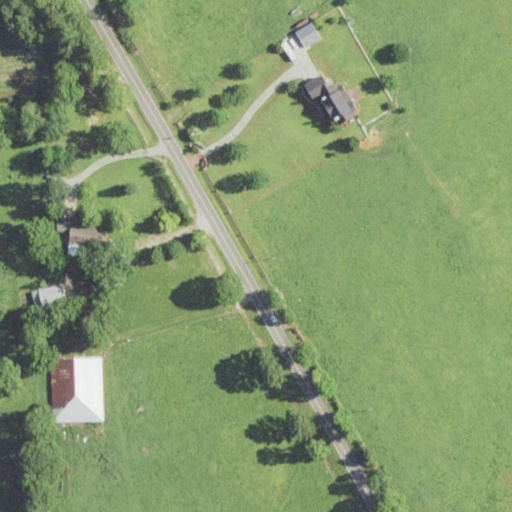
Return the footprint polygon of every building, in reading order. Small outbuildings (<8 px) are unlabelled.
[(333,72),(308,84),(317,101),(326,96),(341,126),(357,118),(333,72)] [(83,143),(99,144),(101,105),(85,104),(83,143)] [(97,268),(103,221),(60,216),(59,230),(72,232),(70,254),(81,256),(80,266),(97,268)] [(33,291),(37,310),(69,302),(65,284),(33,291)] [(105,421),(104,357),(53,358),(54,422),(105,421)]
